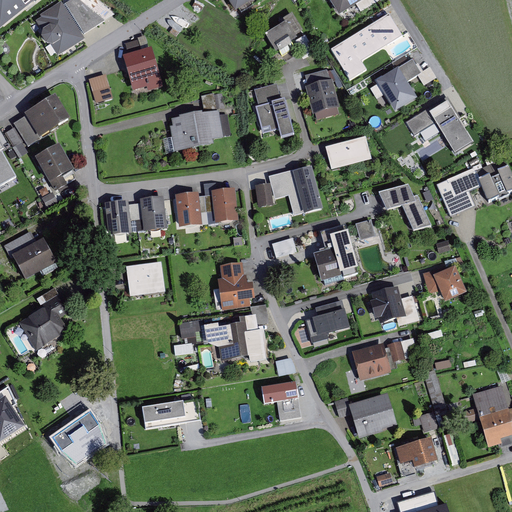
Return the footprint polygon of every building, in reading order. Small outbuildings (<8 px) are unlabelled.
[(39,0),(0,0),(0,29),(1,31),(39,0)] [(228,0),(238,15),(262,0),(228,0)] [(331,0),(341,17),(359,6),(363,13),(380,3),(378,0),(331,0)] [(87,41),(64,3),(34,21),(57,59),(87,41)] [(392,14),(333,51),(352,82),(370,71),(364,62),(406,36),(392,14)] [(290,24),(268,37),(278,54),(300,42),(290,24)] [(127,43),(130,53),(144,50),(141,39),(127,43)] [(154,52),(126,59),(135,96),(164,88),(154,52)] [(417,61),(378,83),(397,115),(421,101),(411,84),(425,76),(417,61)] [(109,77),(91,81),(97,106),(115,101),(109,77)] [(335,81),(308,89),(316,118),(343,111),(335,81)] [(280,85),(258,91),(262,107),(258,108),(265,135),(283,131),(285,140),(297,137),(287,100),(284,101),(280,85)] [(73,120),(58,95),(14,121),(29,146),(73,120)] [(429,111),(407,124),(416,138),(439,123),(460,155),(477,145),(451,104),(432,116),(429,111)] [(171,121),(176,153),(216,147),(215,142),(236,138),(232,114),(222,116),(222,113),(171,121)] [(368,137),(327,148),(333,171),(374,161),(368,137)] [(61,144),(36,158),(56,193),(69,186),(65,178),(77,171),(61,144)] [(4,153),(0,155),(0,189),(18,179),(4,153)] [(453,218),(479,208),(473,192),(485,187),(491,204),(511,195),(511,166),(509,159),(440,186),(453,218)] [(325,210),(314,167),(286,174),(297,217),(325,210)] [(277,183),(258,186),(261,209),(280,206),(277,183)] [(207,185),(208,197),(201,198),(202,214),(216,213),(214,192),(219,192),(218,184),(207,185)] [(411,186),(381,194),(389,211),(405,207),(416,231),(435,228),(420,196),(417,197),(411,186)] [(219,192),(214,192),(216,213),(217,223),(240,221),(237,190),(219,192)] [(49,207),(59,201),(54,192),(44,198),(49,207)] [(200,193),(177,195),(180,227),(203,225),(202,214),(201,198),(200,193)] [(165,198),(141,201),(142,204),(144,221),(145,232),(168,229),(165,198)] [(129,202),(107,204),(110,235),(133,233),(132,222),(130,206),(129,202)] [(142,204),(130,206),(132,222),(144,221),(142,204)] [(373,221),(358,225),(363,240),(378,236),(373,221)] [(322,250),(323,253),(339,248),(347,275),(348,279),(361,275),(348,227),(323,234),(327,249),(322,250)] [(295,239),(275,245),(279,258),(299,252),(295,239)] [(44,240),(14,256),(27,280),(57,264),(44,240)] [(323,282),(347,275),(339,248),(323,253),(316,255),(323,282)] [(164,262),(127,267),(131,300),(169,295),(164,262)] [(246,263),(223,266),(225,279),(221,280),(225,311),(252,308),(246,263)] [(446,269),(426,275),(431,295),(443,293),(449,303),(470,294),(458,267),(447,272),(446,269)] [(379,318),(381,317),(383,323),(399,319),(407,317),(403,300),(400,288),(375,294),(377,301),(374,302),(379,318)] [(47,309),(21,323),(37,353),(72,334),(63,317),(71,313),(62,296),(45,306),(47,309)] [(399,319),(402,327),(422,322),(415,297),(403,300),(407,317),(399,319)] [(351,329),(344,301),(318,308),(320,317),(307,320),(313,343),(331,339),(330,334),(351,329)] [(260,331),(258,316),(242,319),(243,324),(221,328),(220,324),(205,327),(209,345),(221,342),(224,362),(251,357),(252,363),(271,360),(266,330),(260,331)] [(181,323),(183,339),(193,338),(191,322),(181,323)] [(418,348),(415,340),(403,343),(407,360),(417,357),(415,349),(418,348)] [(403,343),(391,346),(392,349),(396,363),(398,362),(407,360),(403,343)] [(194,344),(176,345),(176,355),(195,354),(194,344)] [(385,346),(356,353),(362,379),(392,371),(387,350),(385,346)] [(387,350),(392,371),(399,369),(398,362),(396,363),(392,349),(387,350)] [(294,358),(278,361),(280,376),(297,373),(294,358)] [(452,422),(437,372),(426,375),(441,425),(452,422)] [(299,383),(264,388),(266,405),(301,400),(299,383)] [(511,412),(505,387),(476,395),(491,450),(511,443),(511,412)] [(384,432),(383,430),(398,425),(390,396),(352,407),(353,414),(361,439),(384,432)] [(8,399),(0,404),(0,439),(4,445),(28,429),(8,399)] [(349,399),(338,403),(342,417),(353,414),(352,407),(349,399)] [(200,401),(144,409),(147,430),(203,423),(200,401)] [(434,440),(398,450),(402,466),(415,462),(416,469),(440,463),(434,440)] [(390,482),(404,480),(403,470),(389,472),(390,482)]
